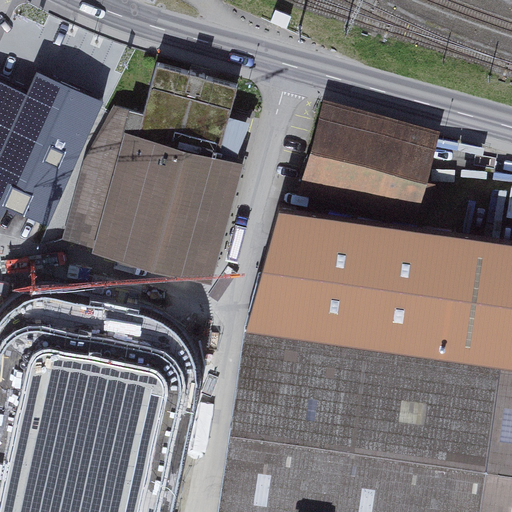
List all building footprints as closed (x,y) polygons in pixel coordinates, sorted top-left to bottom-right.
[(236,162),(216,157),(237,83),(204,74),(204,72),(190,68),(189,70),(156,61),(143,112),(116,105),(87,159),(69,221),(102,231),(99,244),(206,273),(236,162)] [(27,89),(0,77),(0,208),(2,210),(5,201),(47,220),(102,96),(37,67),(27,89)] [(409,205),(425,141),(328,116),(309,189),(332,195),(335,185),(409,205)] [(511,511),(511,236),(279,203),(246,322),(220,511),(511,511)] [(0,511),(171,511),(198,389),(199,363),(196,350),(184,327),(175,317),(153,303),(59,282),(39,281),(21,286),(12,291),(0,302),(0,511)]
